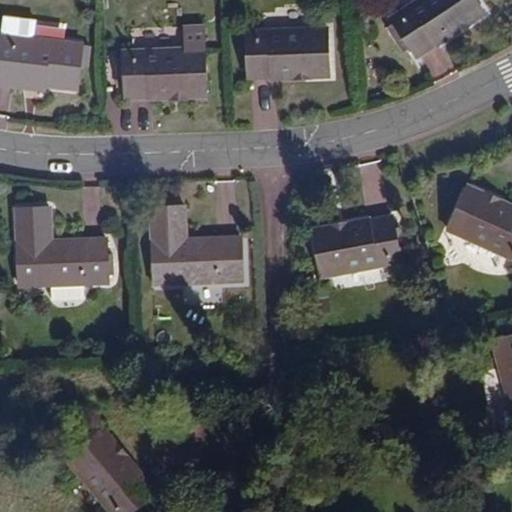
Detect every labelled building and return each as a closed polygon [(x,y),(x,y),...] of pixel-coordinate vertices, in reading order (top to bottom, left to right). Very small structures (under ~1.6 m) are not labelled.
[(485,14),(475,0),(418,0),(392,17),(417,57),(485,14)] [(2,16),(2,26),(35,27),(35,17),(2,16)] [(185,48),(204,47),(203,24),(184,25),(185,48)] [(327,28),(247,31),(249,77),(329,74),(327,28)] [(0,73),(44,79),(43,85),(76,90),(82,43),(2,33),(0,50),(0,73)] [(206,94),(204,47),(185,48),(123,51),(124,63),(117,63),(118,86),(125,86),(125,97),(206,94)] [(0,79),(43,85),(44,79),(0,73),(0,79)] [(511,209),(469,189),(449,231),(511,260),(511,209)] [(184,209),(150,210),(154,286),(242,281),(240,239),(186,242),(184,209)] [(49,212),(17,213),(19,287),(107,284),(107,277),(106,257),(106,242),(50,244),(49,212)] [(392,217),(313,232),(321,278),(401,263),(398,248),(395,231),(392,217)] [(395,231),(398,248),(403,246),(400,230),(395,231)] [(511,338),(493,343),(511,410),(511,338)] [(130,511),(154,492),(104,432),(68,462),(110,511),(130,511)]
